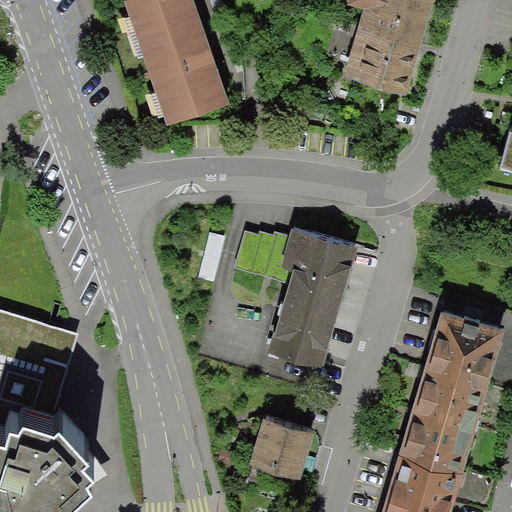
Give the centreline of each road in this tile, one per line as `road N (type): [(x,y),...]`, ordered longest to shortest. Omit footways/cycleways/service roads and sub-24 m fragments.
road 1 (residential): [(385,189),(397,259),(329,511)]
road 2 (tertiary): [(95,197),(152,380),(178,511)]
road 3 (residential): [(385,189),(231,174),(95,197)]
road 4 (tertiary): [(27,0),(95,197)]
road 5 (residential): [(475,0),(434,149),(418,176)]
